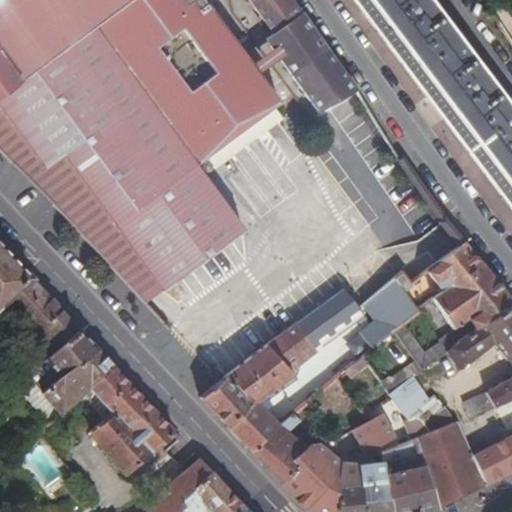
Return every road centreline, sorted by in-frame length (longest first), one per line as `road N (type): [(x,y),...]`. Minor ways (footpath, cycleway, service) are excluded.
road 1 (primary): [(0,215),(280,511)]
road 2 (residential): [(511,267),(320,0)]
road 3 (unknown): [(131,355),(291,264),(301,238),(297,204),(260,158)]
